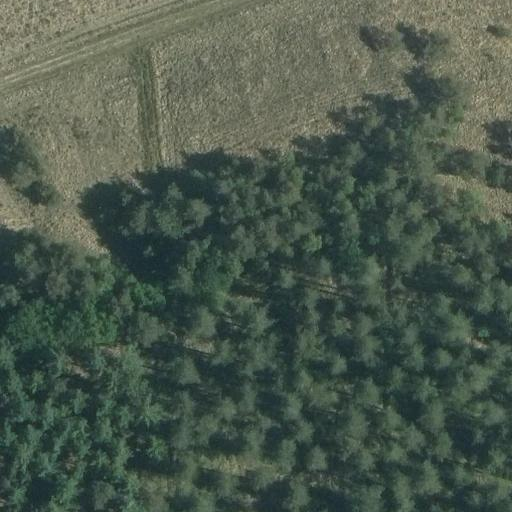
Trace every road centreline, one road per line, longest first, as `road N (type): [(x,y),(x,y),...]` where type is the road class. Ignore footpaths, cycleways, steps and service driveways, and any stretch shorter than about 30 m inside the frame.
road 1 (track): [(137,34),(163,212),(158,511)]
road 2 (track): [(0,84),(231,0)]
